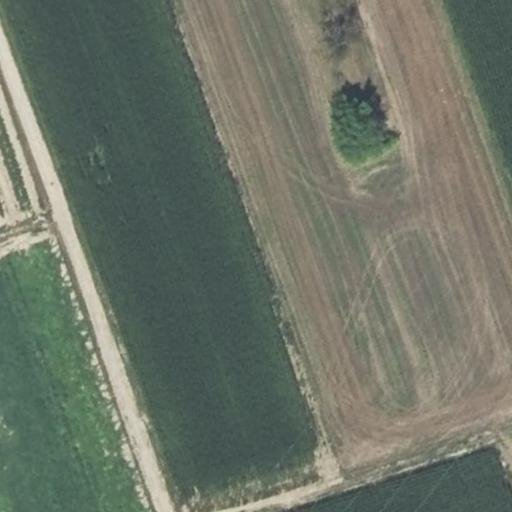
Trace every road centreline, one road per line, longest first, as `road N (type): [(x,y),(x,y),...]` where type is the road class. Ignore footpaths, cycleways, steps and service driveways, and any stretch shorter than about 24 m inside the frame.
road 1 (track): [(0,19),(72,204),(169,511)]
road 2 (track): [(250,511),(511,430)]
